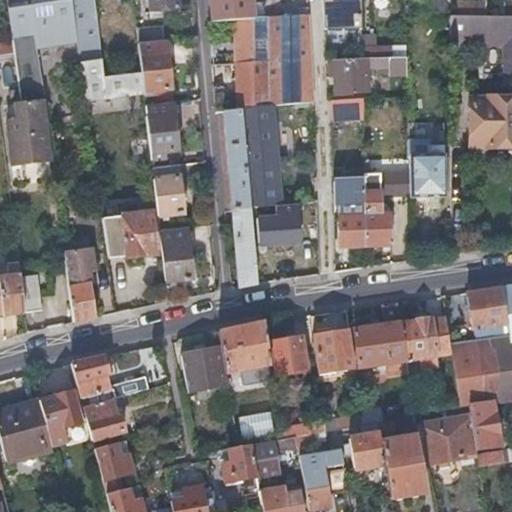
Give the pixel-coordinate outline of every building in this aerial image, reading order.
[(76,46),(78,61),(99,58),(91,0),(12,0),(5,1),(11,42),(12,53),(13,64),(18,103),(39,100),(42,99),(37,50),(76,46)] [(175,0),(145,0),(146,12),(176,9),(175,0)] [(208,0),(211,21),(219,20),(230,19),(232,19),(230,0),(208,0)] [(250,0),(230,0),(232,19),(252,18),(250,0)] [(325,0),(326,29),(369,28),(368,0),(325,0)] [(176,14),(176,9),(146,12),(147,18),(176,14)] [(511,15),(447,15),(447,43),(503,43),(501,84),(511,84),(511,98),(472,98),(470,144),(511,145),(511,15)] [(238,108),(313,101),(307,16),(252,18),(232,19),(230,19),(231,30),(238,108)] [(220,31),(231,30),(230,19),(219,20),(220,31)] [(135,45),(163,41),(162,26),(134,29),(135,45)] [(338,35),(339,58),(360,58),(360,45),(359,35),(338,35)] [(168,89),(163,41),(135,45),(137,64),(138,73),(141,93),(153,91),(159,91),(168,89)] [(11,42),(0,43),(0,55),(12,53),(11,42)] [(373,57),(389,57),(389,44),(372,45),(373,57)] [(360,58),(373,57),(372,45),(360,45),(360,58)] [(0,55),(0,65),(13,64),(12,53),(0,55)] [(404,73),(404,57),(389,57),(373,57),(360,58),(339,58),(326,59),(326,74),(332,74),(332,93),(349,93),(349,91),(364,90),(364,63),(374,63),(375,68),(386,68),(387,73),(404,73)] [(82,98),(103,96),(101,77),(99,58),(78,61),(76,61),(82,98)] [(138,73),(137,64),(126,65),(127,74),(138,73)] [(101,77),(103,96),(141,93),(138,73),(127,74),(101,77)] [(141,93),(142,103),(160,100),(160,95),(154,96),(153,91),(141,93)] [(360,117),(360,98),(325,100),(327,119),(360,117)] [(39,100),(18,103),(20,117),(14,118),(4,119),(10,165),(47,159),(39,100)] [(20,117),(18,103),(12,103),(14,118),(20,117)] [(142,108),(148,154),(175,151),(170,104),(142,108)] [(278,206),(271,107),(238,110),(248,209),(266,207),(278,206)] [(236,287),(255,284),(248,209),(238,110),(238,109),(215,111),(223,202),(228,201),(230,225),(232,225),(236,269),(234,269),(236,287)] [(431,135),(405,136),(405,156),(408,156),(431,155),(431,139),(431,135)] [(441,139),(431,139),(431,155),(408,156),(408,196),(441,195),(441,139)] [(182,213),(177,166),(150,170),(155,216),(182,213)] [(379,196),(406,195),(406,173),(361,173),(361,176),(361,214),(362,214),(363,246),(388,245),(387,214),(379,214),(379,196)] [(336,247),(363,246),(362,214),(361,214),(361,176),(330,176),(330,183),(331,183),(331,198),(331,199),(331,205),(336,205),(336,247)] [(100,218),(106,259),(122,257),(122,258),(154,255),(150,215),(152,215),(152,213),(150,213),(150,212),(100,218)] [(256,245),(281,244),(279,216),(271,217),(254,218),(256,245)] [(157,231),(163,281),(189,278),(184,228),(157,231)] [(72,322),(93,318),(89,283),(82,284),(81,273),(87,272),(94,271),(90,247),(62,251),(72,322)] [(16,263),(0,265),(0,314),(22,312),(17,276),(16,263)] [(87,272),(81,273),(82,284),(89,283),(87,272)] [(17,276),(22,312),(38,310),(34,275),(17,276)] [(153,302),(165,301),(163,285),(151,286),(153,302)] [(490,402),(511,398),(511,285),(498,287),(506,334),(479,337),(447,342),(449,353),(457,406),(465,405),(490,402)] [(498,287),(464,292),(470,329),(478,327),(479,337),(506,334),(498,287)] [(356,366),(403,359),(398,322),(395,302),(378,305),(381,325),(350,329),(356,366)] [(403,359),(404,362),(409,361),(408,359),(417,358),(419,368),(435,366),(434,355),(449,353),(447,342),(443,316),(398,322),(403,359)] [(300,347),(310,345),(306,319),(292,321),(295,338),(268,342),(273,375),(303,371),(300,347)] [(223,373),(267,364),(262,322),(215,332),(218,347),(223,373)] [(350,367),(344,330),(310,335),(316,372),(350,367)] [(186,391),(225,383),(223,373),(218,347),(179,354),(186,391)] [(101,357),(68,364),(80,405),(80,407),(110,399),(147,389),(144,376),(106,386),(103,374),(106,373),(101,357)] [(52,397),(38,401),(50,446),(65,442),(62,427),(84,421),(80,407),(80,405),(75,407),(69,387),(50,392),(52,397)] [(80,407),(84,421),(89,440),(122,430),(118,414),(114,415),(110,399),(80,407)] [(0,445),(4,462),(51,450),(50,446),(38,401),(0,410),(0,445)] [(465,405),(473,449),(496,445),(490,402),(465,405)] [(422,463),(423,463),(474,454),(473,449),(465,405),(457,406),(443,409),(445,419),(415,425),(422,463)] [(361,424),(375,421),(379,420),(377,411),(360,414),(361,424)] [(276,413),(243,415),(244,438),(277,436),(276,413)] [(392,428),(390,418),(379,420),(375,421),(377,431),(392,428)] [(277,428),(278,439),(294,436),(322,430),(324,430),(322,420),(277,428)] [(346,438),(352,470),(381,465),(375,433),(377,433),(377,431),(375,421),(361,424),(357,424),(359,436),(346,438)] [(322,430),(294,436),(298,455),(307,453),(305,442),(324,439),(322,430)] [(378,440),(389,498),(423,492),(412,434),(378,440)] [(261,508),(261,511),(307,511),(298,455),(294,436),(278,439),(250,444),(250,446),(270,443),(275,472),(255,476),(257,489),(261,508)] [(92,449),(104,493),(122,488),(119,475),(130,472),(126,455),(118,457),(114,443),(92,449)] [(270,443),(250,446),(255,476),(275,472),(270,443)] [(224,481),(255,476),(250,446),(250,444),(226,448),(228,463),(221,465),(224,481)] [(474,454),(476,466),(511,460),(511,447),(474,454)] [(228,463),(226,448),(217,450),(219,465),(221,465),(228,463)] [(298,455),(307,511),(327,507),(321,475),(327,474),(328,480),(344,478),(338,448),(307,453),(298,455)] [(130,502),(138,499),(140,499),(136,484),(126,487),(130,502)] [(212,508),(211,501),(208,485),(199,487),(203,510),(212,508)] [(104,493),(108,511),(141,511),(138,499),(130,502),(126,487),(122,488),(104,493)] [(170,509),(170,511),(213,511),(212,508),(203,510),(199,487),(181,489),(183,498),(168,500),(170,509)] [(167,491),(168,500),(183,498),(181,489),(167,491)] [(246,510),(261,508),(257,489),(243,491),(244,496),(246,510)] [(237,511),(246,510),(244,496),(211,501),(212,508),(213,511),(237,511)]
